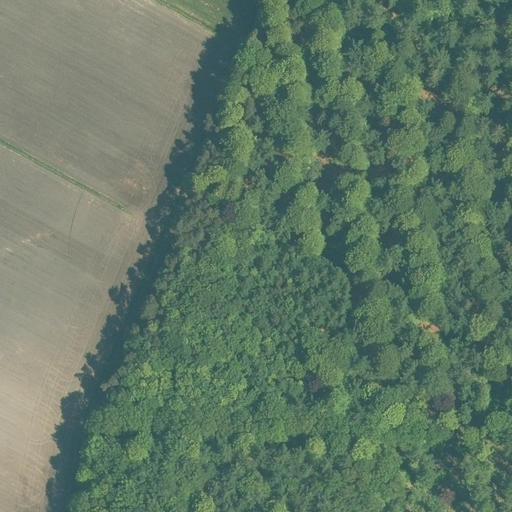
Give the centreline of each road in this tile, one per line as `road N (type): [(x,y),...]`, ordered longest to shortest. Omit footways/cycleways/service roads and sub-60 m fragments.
road 1 (track): [(63,511),(79,410),(231,52)]
road 2 (track): [(76,432),(511,452)]
